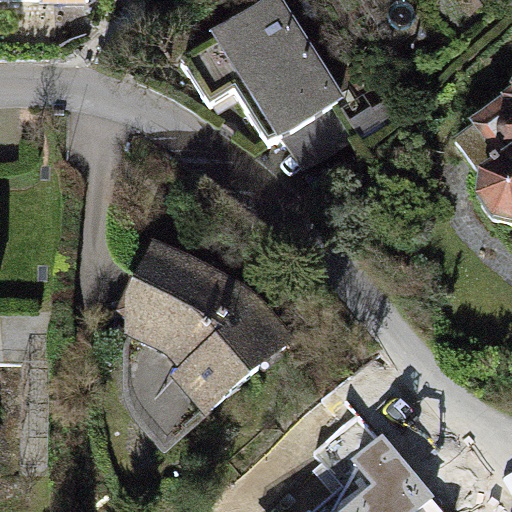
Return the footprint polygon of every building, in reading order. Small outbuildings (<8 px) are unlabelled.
[(0,0),(0,15),(90,18),(103,0),(0,0)] [(306,0),(293,0),(188,68),(223,121),(256,100),(288,149),(370,96),(306,0)] [(511,106),(488,130),(511,151),(511,161),(499,187),(498,213),(511,229),(511,106)] [(264,307),(159,252),(124,344),(184,378),(177,385),(210,431),(303,360),(264,307)] [(436,502),(381,437),(376,443),(356,422),(317,457),(337,482),(300,511),(434,511),(430,507),(436,502)]
